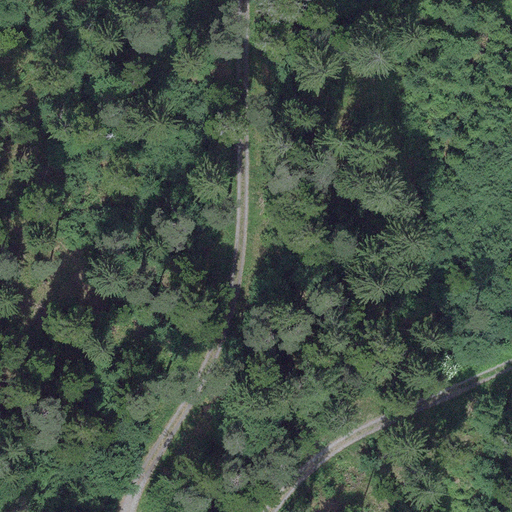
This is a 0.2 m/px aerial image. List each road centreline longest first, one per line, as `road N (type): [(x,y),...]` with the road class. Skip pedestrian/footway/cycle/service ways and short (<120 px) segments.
road 1 (track): [(242,0),(233,285),(203,372),(126,511)]
road 2 (track): [(266,511),(319,457),(511,363)]
